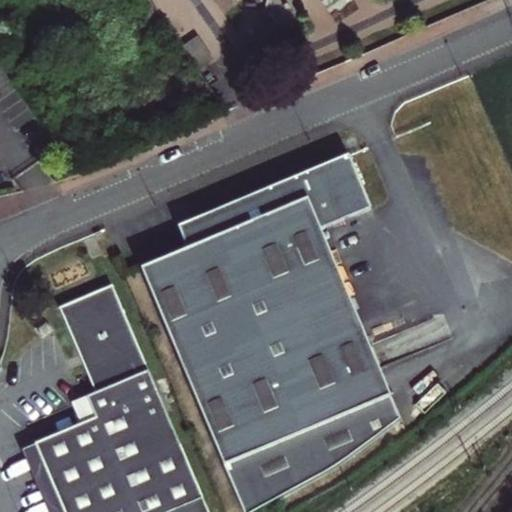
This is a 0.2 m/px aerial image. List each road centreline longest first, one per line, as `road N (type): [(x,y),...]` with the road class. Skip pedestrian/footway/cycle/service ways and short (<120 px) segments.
road 1 (residential): [(0,241),(511,27)]
road 2 (unknown): [(376,86),(422,240),(418,258),(378,287)]
